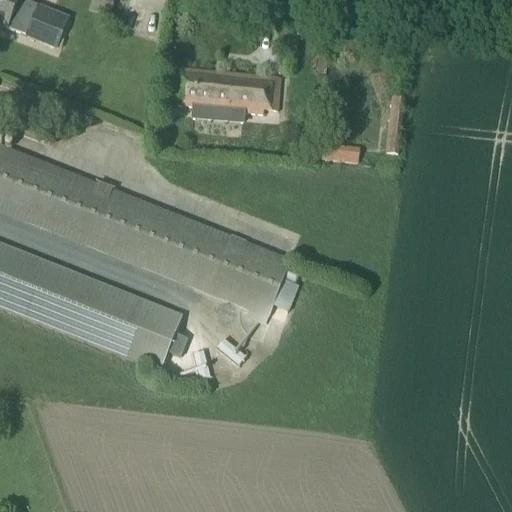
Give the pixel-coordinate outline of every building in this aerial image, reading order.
[(67,19),(17,0),(0,0),(0,26),(55,49),(67,19)] [(244,116),(244,118),(264,120),(264,114),(279,116),(282,81),(281,81),(181,72),(178,109),(193,111),(244,116)] [(404,101),(393,100),(386,156),(398,157),(404,101)] [(11,134),(50,149),(58,128),(19,113),(11,134)] [(357,166),(359,153),(324,149),(323,162),(357,166)] [(0,212),(269,321),(273,309),(287,315),(298,288),(294,287),(298,278),(287,274),(290,267),(112,196),(113,193),(97,187),(96,189),(0,150),(0,212)] [(0,247),(0,309),(161,373),(182,319),(0,247)]
